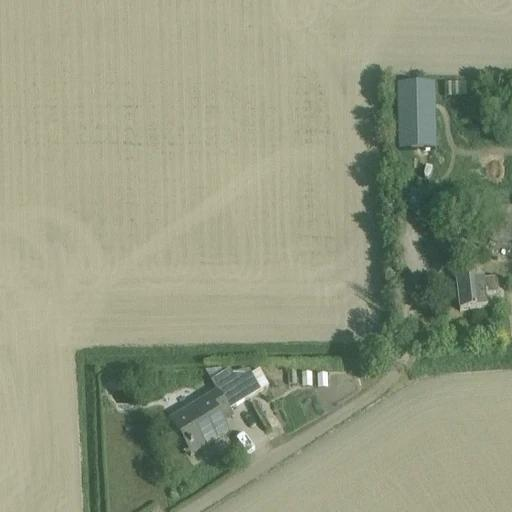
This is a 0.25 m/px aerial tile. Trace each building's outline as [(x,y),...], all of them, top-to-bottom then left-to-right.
[(433,86),(397,87),(398,153),(434,152),(433,86)] [(511,209),(490,210),(491,245),(511,243),(511,209)] [(473,281),(455,283),(459,313),(485,310),(484,295),(498,294),(497,280),(473,283),(473,281)] [(217,395),(170,423),(190,456),(228,433),(220,418),(247,402),(262,393),(250,374),(235,377),(232,372),(211,384),(217,395)] [(319,389),(331,389),(330,374),(319,374),(319,389)]
